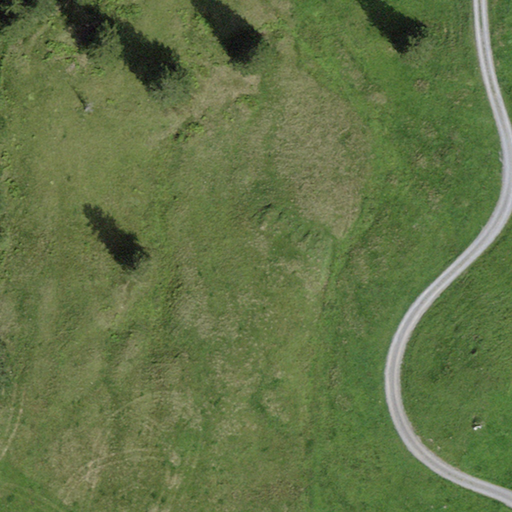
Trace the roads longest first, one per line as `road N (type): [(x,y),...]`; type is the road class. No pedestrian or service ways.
road 1 (track): [(508,511),(500,492),(435,464),(394,408),(406,343),(501,230),(511,200)]
road 2 (track): [(511,139),(491,0)]
